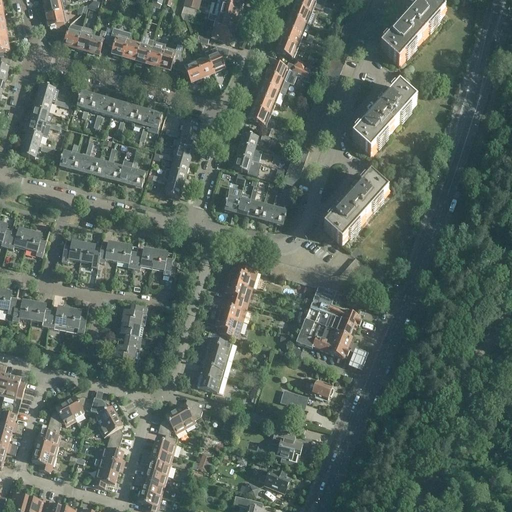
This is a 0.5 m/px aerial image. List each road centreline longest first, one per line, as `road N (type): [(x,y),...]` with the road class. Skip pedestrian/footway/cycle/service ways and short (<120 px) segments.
road 1 (primary): [(321,511),(460,157),(508,0)]
road 2 (residential): [(146,398),(120,506),(20,478),(46,373)]
road 3 (residential): [(228,114),(32,56)]
road 4 (residential): [(165,390),(215,234)]
road 5 (residential): [(71,198),(192,229)]
road 6 (residential): [(228,114),(273,0)]
road 7 (residential): [(192,229),(228,114)]
